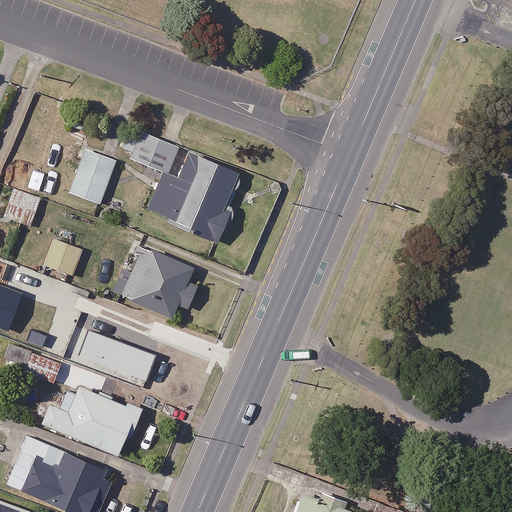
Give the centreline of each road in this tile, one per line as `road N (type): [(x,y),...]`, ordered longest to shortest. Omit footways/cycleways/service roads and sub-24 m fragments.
road 1 (tertiary): [(198,511),(349,154)]
road 2 (residential): [(0,24),(349,154)]
road 3 (tertiary): [(349,154),(415,0)]
